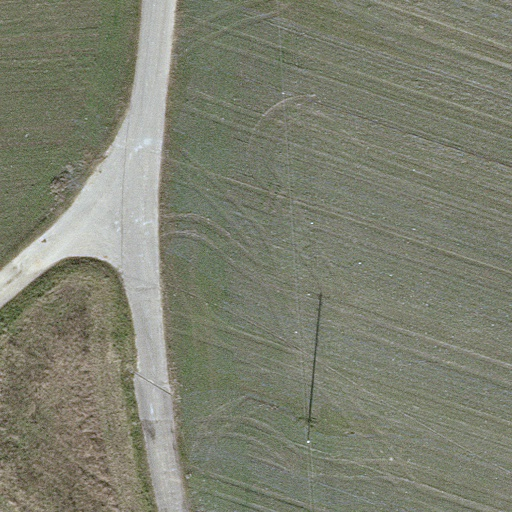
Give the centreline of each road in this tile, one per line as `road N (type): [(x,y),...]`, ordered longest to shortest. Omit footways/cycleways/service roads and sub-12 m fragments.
road 1 (track): [(132,207),(170,511)]
road 2 (track): [(161,0),(132,207)]
road 3 (track): [(132,207),(48,253),(0,296)]
